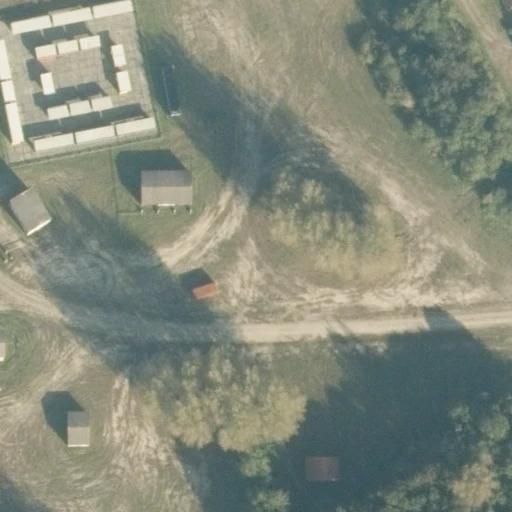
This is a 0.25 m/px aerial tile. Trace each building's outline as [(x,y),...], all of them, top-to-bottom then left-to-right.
[(511,10),(511,0),(499,0),(507,14),(511,10)] [(92,8),(94,19),(131,13),(129,2),(92,8)] [(90,10),(10,24),(12,35),(92,20),(90,10)] [(153,121),(114,125),(115,136),(154,131),(153,121)] [(113,130),(77,133),(78,141),(113,139),(113,130)] [(71,138),(33,142),(34,151),(72,147),(71,138)] [(140,206),(156,206),(189,206),(189,173),(140,174),(140,206)] [(26,236),(48,223),(29,192),(7,205),(26,236)] [(66,447),(87,447),(86,414),(66,414),(66,447)] [(339,460),(306,460),(306,482),(339,482),(339,460)]
